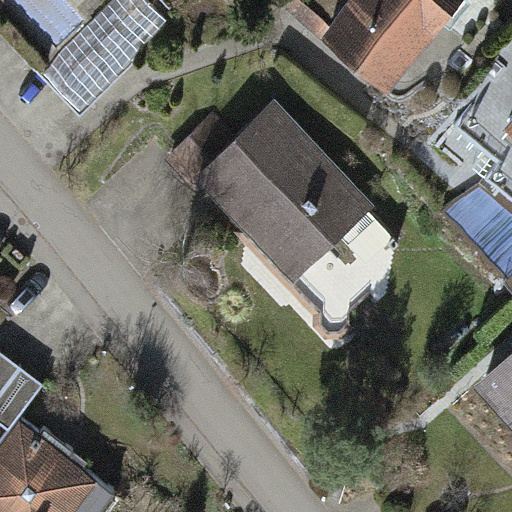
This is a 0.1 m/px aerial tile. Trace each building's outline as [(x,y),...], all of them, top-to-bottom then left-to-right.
[(459,0),(348,0),(319,34),(383,89),(459,0)] [(332,162),(278,105),(236,144),(212,118),(163,162),(193,194),(201,187),(249,238),(332,162)] [(511,115),(503,126),(511,132),(511,115)] [(332,162),(249,238),(328,317),(327,331),(349,338),(353,317),(372,295),(382,312),(396,301),(400,238),(373,217),(383,209),(332,162)] [(0,342),(0,416),(12,424),(45,371),(0,342)] [(511,353),(481,380),(511,415),(511,353)] [(90,511),(111,485),(30,423),(0,461),(0,511),(90,511)]
